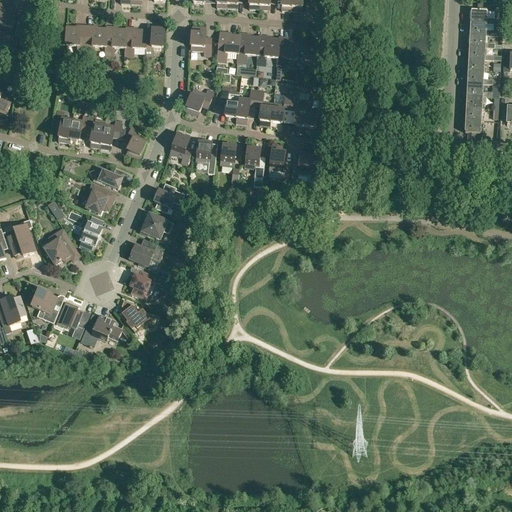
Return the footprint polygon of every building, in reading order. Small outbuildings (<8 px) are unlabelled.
[(217,0),(217,9),(227,10),(227,0),(217,0)] [(227,0),(227,10),(238,10),(237,0),(227,0)] [(249,0),(250,4),(249,11),(260,11),(260,0),(249,0)] [(260,0),(260,11),(270,12),(270,0),(260,0)] [(292,13),(292,0),(282,0),(282,12),(292,13)] [(302,0),(292,0),(292,13),(302,13),(302,0)] [(0,5),(0,32),(1,26),(13,29),(17,11),(5,8),(5,6),(0,5)] [(494,20),(487,20),(487,13),(493,13),(493,6),(478,5),(478,12),(472,12),(472,24),(486,25),(494,25),(494,20)] [(486,25),(472,24),(471,36),(486,37),(502,38),(503,33),(486,32),(486,25)] [(67,28),(66,39),(66,47),(78,48),(77,56),(86,56),(87,28),(80,27),(80,29),(67,28)] [(105,57),(106,57),(107,28),(107,30),(95,29),(95,28),(87,28),(86,56),(94,56),(95,48),(106,49),(105,57)] [(125,58),(127,29),(126,29),(126,31),(114,30),(114,29),(107,28),(106,57),(114,57),(114,49),(125,50),(125,58)] [(205,42),(205,39),(206,29),(193,28),(191,52),(204,53),(204,57),(211,57),(212,42),(205,42)] [(134,50),(146,51),(146,32),(134,31),(134,30),(127,29),(125,58),(134,58),(134,50)] [(163,53),(163,49),(164,30),(153,30),(153,33),(147,32),(146,32),(146,51),(145,57),(152,57),(152,53),(163,53)] [(238,64),(240,36),(240,35),(240,37),(228,36),(228,34),(220,34),(218,62),(226,63),(227,55),(238,56),(237,64),(238,64)] [(240,36),(238,64),(246,65),(247,57),(258,58),(257,66),(260,37),(260,39),(248,38),(248,36),(240,36)] [(485,45),(486,37),(471,36),(470,48),(485,49),(495,50),(495,45),(485,45)] [(260,37),(257,66),(266,67),(266,58),(277,59),(277,68),(280,39),(279,39),(279,41),(267,39),(267,38),(260,37)] [(297,70),(299,41),(299,43),(287,41),(287,40),(280,39),(277,68),(285,68),(286,60),(297,61),(296,69),(297,70)] [(306,62),(318,63),(324,64),(321,52),(319,52),(319,44),(307,43),(307,42),(299,41),(297,70),(305,70),(306,62)] [(485,56),(485,49),(470,48),(470,61),(484,62),(498,63),(498,57),(485,56)] [(484,62),(470,61),(469,73),(484,74),(486,74),(486,69),(484,69),(484,62)] [(483,81),(484,74),(469,73),(468,85),(483,86),(492,87),(493,81),(483,81)] [(468,85),(468,97),(482,98),(492,99),(492,94),(483,93),(483,86),(468,85)] [(234,89),(229,89),(223,88),(221,107),(227,108),(226,118),(237,119),(239,101),(240,94),(233,94),(234,89)] [(207,91),(206,95),(194,91),(186,113),(198,118),(203,106),(209,108),(214,94),(207,91)] [(239,101),(237,119),(248,121),(250,105),(256,106),(258,92),(251,92),(250,102),(239,101)] [(271,124),(273,105),(263,104),(264,93),(258,92),(256,106),(262,107),(259,127),(270,129),(271,124)] [(282,125),(282,124),(284,109),(290,110),(292,97),(286,96),(284,106),(273,105),(271,124),(282,125)] [(292,97),(290,110),(297,111),(295,127),(306,128),(308,109),(297,108),(298,97),(292,97)] [(482,98),(468,97),(467,110),(482,111),(484,111),(484,106),(482,106),(482,98)] [(325,114),(327,101),(320,100),(319,111),(308,109),(306,128),(317,129),(319,114),(325,114)] [(10,106),(0,101),(0,124),(3,125),(10,106)] [(481,118),(482,111),(467,110),(466,123),(481,123),(483,123),(484,118),(481,118)] [(58,113),(55,127),(61,128),(59,143),(69,145),(72,122),(63,121),(64,114),(58,113)] [(87,132),(89,118),(84,117),(82,124),(72,122),(69,145),(79,147),(81,131),(87,132)] [(101,150),(104,128),(95,126),(96,119),(89,118),(87,132),(93,133),(91,149),(101,150)] [(101,150),(111,152),(113,136),(125,138),(126,131),(121,130),(122,124),(115,123),(114,129),(104,128),(101,150)] [(481,130),(481,123),(466,123),(466,135),(467,135),(472,135),(471,140),(471,142),(482,143),(483,130),(481,130)] [(132,128),(126,142),(132,144),(127,156),(139,161),(148,139),(136,134),(138,131),(132,128)] [(187,166),(192,153),(186,151),(190,140),(178,136),(171,156),(183,160),(181,164),(187,166)] [(199,143),(197,164),(209,165),(208,174),(214,175),(216,156),(210,156),(212,145),(199,143)] [(224,146),(221,167),(234,169),(236,148),(224,146)] [(248,149),(245,170),(258,171),(261,151),(248,149)] [(284,165),(284,162),(285,154),(272,152),(270,173),(282,175),(282,179),(288,179),(290,166),(284,165)] [(299,167),(293,166),(291,180),(298,181),(298,177),(311,178),(313,157),(301,156),(299,167)] [(103,172),(103,173),(99,175),(100,179),(100,180),(95,178),(93,183),(104,188),(105,186),(118,191),(122,183),(120,182),(121,179),(107,174),(107,172),(105,172),(103,172)] [(233,172),(231,186),(238,187),(239,172),(233,172)] [(93,193),(88,204),(86,210),(101,216),(103,210),(109,213),(114,201),(103,196),(105,191),(106,191),(106,190),(92,184),(92,185),(93,186),(90,192),(93,193)] [(211,188),(203,187),(202,199),(210,200),(211,188)] [(154,203),(158,205),(155,210),(167,215),(170,210),(171,210),(174,204),(180,207),(185,196),(174,192),(171,197),(159,192),(158,195),(156,194),(154,200),(156,200),(154,203)] [(55,203),(48,207),(58,222),(64,218),(55,203)] [(149,215),(146,223),(145,227),(143,226),(139,234),(148,238),(148,236),(160,241),(164,233),(168,235),(170,234),(173,225),(149,215)] [(95,248),(97,242),(103,230),(101,229),(103,223),(92,219),(90,224),(88,224),(86,228),(85,228),(84,228),(83,228),(82,229),(81,230),(81,231),(80,231),(80,232),(80,233),(80,234),(80,235),(81,236),(82,237),(82,238),(81,242),(82,243),(80,248),(91,253),(93,247),(95,248)] [(22,258),(23,256),(23,257),(23,258),(24,257),(29,256),(36,253),(28,231),(32,229),(30,221),(21,225),(22,228),(14,231),(16,237),(9,239),(15,257),(16,259),(18,260),(22,258)] [(194,230),(186,226),(184,232),(192,236),(194,230)] [(6,247),(7,250),(8,250),(5,241),(3,235),(1,231),(0,231),(0,262),(6,260),(2,249),(6,247)] [(81,258),(75,249),(63,231),(49,240),(53,245),(45,250),(55,267),(70,257),(68,254),(75,249),(81,258)] [(150,252),(140,248),(136,246),(133,253),(132,253),(130,258),(131,258),(130,261),(139,265),(138,267),(146,270),(146,268),(148,269),(151,261),(160,265),(166,250),(153,245),(150,252)] [(138,278),(135,277),(130,288),(133,289),(131,295),(146,302),(149,296),(150,296),(155,285),(154,284),(156,278),(141,272),(138,278)] [(169,284),(166,289),(174,293),(176,287),(169,284)] [(53,310),(57,300),(48,296),(49,294),(46,293),(47,291),(38,288),(35,296),(37,297),(32,308),(40,312),(38,317),(39,319),(54,325),(59,313),(53,310)] [(20,299),(13,301),(12,298),(0,302),(3,311),(0,311),(0,319),(2,326),(2,325),(8,323),(9,328),(21,324),(20,319),(27,317),(20,299)] [(78,327),(84,329),(86,324),(89,318),(82,315),(83,315),(77,312),(70,309),(63,326),(75,331),(76,331),(78,327)] [(132,331),(133,331),(135,335),(146,326),(153,329),(158,318),(149,315),(147,317),(143,312),(139,315),(134,310),(124,318),(129,323),(127,325),(132,331)] [(100,318),(99,321),(92,318),(82,344),(94,349),(98,339),(107,343),(109,338),(118,342),(122,332),(113,328),(115,324),(100,318)] [(75,352),(66,348),(64,354),(73,358),(75,352)]
